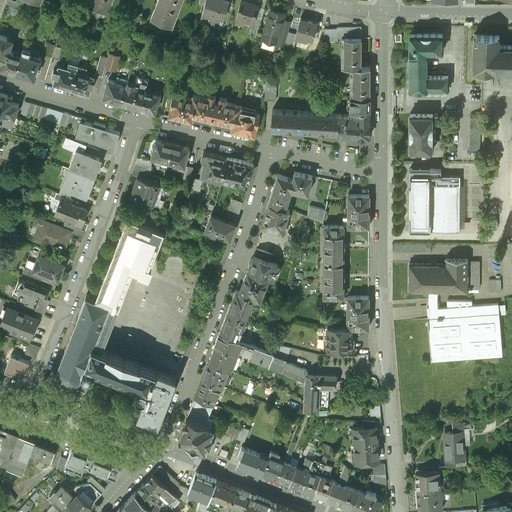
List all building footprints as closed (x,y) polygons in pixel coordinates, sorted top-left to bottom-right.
[(21,2),(14,0),(8,0),(7,4),(19,9),(21,2)] [(88,0),(87,3),(107,11),(111,0),(88,0)] [(181,0),(158,0),(155,9),(157,10),(154,19),(171,26),(181,0)] [(222,0),(205,0),(204,4),(200,19),(214,23),(216,15),(224,17),(228,2),(223,0),(222,0)] [(258,6),(240,1),(236,17),(251,21),(253,21),(255,16),(258,6)] [(283,13),(271,10),(263,37),(276,40),(282,19),(283,13)] [(255,16),(253,21),(251,21),(248,33),(256,35),(261,18),(255,16)] [(317,22),(300,18),(296,34),(295,35),(296,35),(307,38),(307,37),(313,39),(317,22)] [(290,21),(282,19),(276,40),(276,41),(285,43),(288,32),(290,21)] [(361,26),(337,27),(337,28),(324,28),(324,40),(337,40),(337,38),(342,38),(361,38),(361,26)] [(296,34),(288,32),(285,43),(293,46),(296,35),(295,35),(296,34)] [(442,34),(410,34),(410,49),(409,49),(409,57),(410,57),(410,89),(448,89),(448,76),(427,76),(427,51),(442,51),(442,34)] [(511,45),(499,45),(499,35),(474,34),(473,70),(482,70),(482,71),(488,72),(488,70),(511,71),(511,45)] [(7,38),(0,35),(0,60),(1,61),(0,63),(0,67),(16,72),(21,54),(11,51),(11,53),(9,52),(12,42),(6,40),(7,38)] [(361,67),(361,38),(342,38),(342,67),(351,67),(350,89),(353,89),(353,96),(370,96),(370,67),(361,67)] [(55,45),(45,42),(42,54),(52,57),(55,45)] [(63,48),(55,45),(52,57),(60,60),(63,48)] [(21,54),(16,72),(35,78),(37,72),(37,71),(38,71),(40,63),(41,57),(38,56),(40,50),(32,48),(31,51),(23,48),(21,54)] [(119,57),(108,54),(107,58),(105,65),(116,68),(119,57)] [(101,56),(96,73),(102,75),(105,65),(107,58),(101,56)] [(68,66),(59,63),(57,70),(54,69),(51,78),(54,79),(53,83),(72,89),(78,65),(69,62),(68,66)] [(87,68),(78,65),(72,89),(89,94),(92,86),(93,87),(95,81),(93,80),(95,75),(86,73),(87,68)] [(122,83),(108,79),(103,97),(122,103),(128,81),(128,80),(123,78),(122,83)] [(135,83),(128,81),(122,103),(140,108),(145,91),(146,89),(134,86),(135,83)] [(276,88),(265,87),(264,99),(276,100),(276,88)] [(151,93),(145,91),(140,108),(146,110),(156,112),(160,93),(151,91),(151,93)] [(7,95),(0,92),(0,110),(15,117),(19,104),(11,102),(12,99),(7,98),(7,95)] [(216,96),(209,95),(208,98),(193,94),(192,98),(173,94),(170,106),(168,115),(192,121),(193,116),(232,125),(237,104),(226,102),(227,99),(220,97),(219,103),(214,102),(216,96)] [(353,96),(350,96),(350,110),(354,110),(369,110),(370,96),(353,96)] [(63,112),(30,102),(27,113),(44,118),(60,123),(63,112)] [(259,114),(240,109),(241,105),(237,104),(232,125),(231,130),(255,135),(257,126),(259,114)] [(307,111),(273,109),(272,129),(305,130),(307,111)] [(0,130),(3,122),(12,125),(15,117),(0,110),(0,130)] [(354,114),(345,114),(339,113),(338,132),(338,135),(369,136),(369,110),(354,110),(354,114)] [(339,113),(307,111),(305,130),(338,132),(339,113)] [(70,114),(63,112),(60,123),(66,125),(70,114)] [(433,114),(410,114),(409,150),(433,150),(433,136),(435,136),(435,128),(433,128),(433,114)] [(480,117),(470,117),(469,149),(479,149),(480,117)] [(119,132),(104,127),(105,125),(94,121),(93,124),(84,121),(80,136),(89,138),(89,139),(100,142),(115,146),(119,132)] [(492,131),(483,131),(483,141),(492,141),(492,131)] [(87,144),(66,136),(64,141),(74,145),(72,148),(78,150),(79,149),(84,152),(87,144)] [(172,143),(156,139),(151,157),(156,158),(156,159),(161,161),(161,160),(168,161),(172,143)] [(189,147),(172,143),(168,161),(174,163),(174,164),(178,165),(177,169),(185,171),(187,165),(185,165),(186,161),(187,157),(189,147)] [(84,152),(79,149),(78,150),(74,161),(78,162),(75,169),(95,177),(102,159),(84,152)] [(203,159),(205,160),(201,175),(221,180),(227,157),(206,152),(205,152),(203,153),(202,154),(202,156),(202,158),(203,159)] [(148,159),(138,156),(134,168),(148,173),(149,174),(151,167),(146,166),(148,159)] [(245,161),(234,158),(234,159),(227,157),(221,180),(235,183),(235,181),(244,184),(247,175),(251,176),(251,174),(251,173),(252,169),(253,169),(254,165),(252,163),(245,161)] [(193,167),(187,165),(185,171),(184,178),(190,179),(191,177),(193,167)] [(75,169),(72,168),(67,181),(64,180),(61,187),(72,191),(87,197),(95,177),(75,169)] [(148,173),(134,168),(132,174),(137,176),(146,179),(148,173)] [(460,175),(431,175),(431,169),(409,169),(409,230),(460,231),(460,175)] [(293,179),(277,174),(268,202),(286,208),(291,190),(308,193),(312,175),(301,173),(294,171),(293,179)] [(18,177),(13,175),(5,193),(15,197),(23,178),(18,177)] [(146,179),(137,176),(130,197),(153,205),(156,197),(160,198),(164,185),(146,179)] [(203,180),(191,177),(190,179),(188,187),(190,188),(200,190),(203,180)] [(72,191),(61,187),(59,192),(70,197),(72,191)] [(59,192),(56,191),(54,198),(60,200),(61,200),(70,203),(72,198),(59,192)] [(369,194),(348,194),(348,226),(369,226),(369,194)] [(230,197),(226,212),(238,215),(242,200),(230,197)] [(70,203),(61,200),(60,200),(56,211),(77,220),(82,222),(82,221),(87,210),(70,203)] [(286,208),(268,202),(261,224),(283,231),(290,209),(286,208)] [(325,209),(310,205),(307,215),(323,220),(325,209)] [(223,212),(214,209),(213,211),(212,211),(211,214),(221,217),(223,212)] [(221,217),(211,214),(205,229),(212,232),(212,233),(222,236),(222,234),(230,237),(230,238),(236,223),(227,220),(224,219),(223,218),(221,217)] [(128,217),(115,251),(117,252),(99,298),(97,297),(96,298),(86,294),(58,366),(58,370),(59,375),(62,378),(66,381),(70,381),(75,380),(79,378),(81,374),(83,374),(83,376),(88,378),(92,376),(95,370),(137,386),(134,392),(136,397),(141,399),(143,398),(144,399),(138,415),(159,423),(176,377),(157,370),(100,348),(93,345),(128,256),(150,265),(163,231),(128,217)] [(62,227),(42,219),(34,238),(63,250),(66,242),(64,242),(68,230),(69,229),(62,227)] [(82,221),(82,222),(77,220),(75,225),(85,229),(88,223),(82,221)] [(75,225),(65,221),(62,227),(69,229),(68,230),(83,236),(85,229),(75,225)] [(344,225),(324,225),(323,296),(343,296),(344,225)] [(273,254),(256,248),(253,255),(270,261),(273,254)] [(64,263),(39,253),(33,269),(43,273),(58,279),(64,263)] [(270,261),(253,255),(252,258),(250,260),(249,262),(248,264),(249,267),(248,270),(269,278),(271,279),(277,264),(270,261)] [(446,264),(409,263),(409,290),(429,290),(429,299),(436,299),(437,290),(467,290),(467,288),(478,288),(478,261),(467,261),(468,259),(446,259),(446,264)] [(33,269),(25,265),(23,272),(39,278),(41,279),(43,273),(33,269)] [(269,278),(248,270),(239,291),(254,297),(254,298),(260,300),(269,278)] [(37,283),(26,279),(26,280),(19,278),(14,289),(21,292),(19,297),(27,299),(26,301),(35,304),(39,293),(46,295),(49,289),(49,288),(37,283)] [(41,279),(39,278),(37,283),(49,288),(49,289),(53,291),(55,284),(41,279)] [(501,290),(500,278),(489,278),(489,290),(501,290)] [(254,297),(239,291),(236,290),(228,311),(246,318),(254,298),(254,297)] [(50,300),(40,296),(35,311),(44,314),(50,300)] [(369,296),(347,296),(347,327),(351,327),(368,327),(369,296)] [(447,307),(437,308),(436,299),(429,299),(430,318),(428,319),(431,359),(502,354),(498,303),(472,305),(447,307)] [(37,318),(7,307),(0,325),(30,337),(32,331),(33,331),(35,330),(37,327),(36,324),(35,324),(37,318)] [(246,318),(228,311),(220,332),(238,339),(246,318)] [(347,327),(323,327),(323,348),(351,348),(351,327),(347,327)] [(220,332),(215,344),(233,351),(234,349),(235,346),(251,352),(254,356),(254,355),(270,361),(273,353),(238,339),(220,332)] [(39,347),(29,343),(25,356),(35,359),(39,347)] [(290,347),(276,343),(273,353),(270,361),(268,365),(305,379),(305,375),(301,374),(304,368),(285,361),(290,347)] [(233,351),(215,344),(208,361),(229,369),(236,353),(236,352),(233,351)] [(29,361),(11,355),(5,370),(12,373),(12,372),(23,376),(29,361)] [(270,361),(254,355),(254,356),(253,359),(268,365),(270,361)] [(229,369),(208,361),(202,378),(220,385),(222,386),(224,381),(228,382),(231,374),(227,373),(229,369)] [(319,375),(305,375),(305,379),(303,410),(327,408),(329,385),(335,386),(335,377),(319,376),(319,375)] [(220,385),(202,378),(195,396),(213,403),(220,385)] [(213,403),(195,396),(187,416),(214,427),(222,407),(213,403)] [(380,405),(369,406),(370,417),(381,416),(380,405)] [(222,407),(214,427),(215,427),(214,429),(226,434),(229,426),(224,424),(230,410),(222,407)] [(214,427),(187,416),(179,436),(180,440),(209,452),(212,442),(211,442),(214,436),(211,435),(214,429),(215,427),(214,427)] [(469,421),(452,422),(453,432),(463,431),(462,428),(469,428),(469,421)] [(363,426),(353,427),(354,438),(353,438),(351,440),(352,449),(353,451),(355,451),(356,462),(367,461),(367,459),(379,458),(378,446),(379,445),(378,439),(377,439),(376,427),(375,427),(364,428),(364,426),(363,426)] [(249,430),(242,427),(237,439),(244,442),(249,430)] [(55,450),(0,428),(0,455),(4,457),(1,464),(22,472),(30,453),(51,461),(55,450)] [(453,432),(444,433),(445,441),(443,441),(445,461),(465,459),(463,431),(453,432)] [(89,453),(72,446),(68,458),(65,464),(82,471),(85,464),(107,473),(111,461),(93,454),(92,456),(88,454),(89,453)] [(268,458),(242,447),(238,457),(240,458),(238,463),(246,466),(263,473),(268,458)] [(279,453),(271,450),(268,458),(263,473),(276,478),(284,460),(277,458),(279,453)] [(308,457),(306,456),(303,462),(305,466),(309,467),(314,455),(310,453),(308,457)] [(61,455),(56,467),(63,469),(65,464),(68,458),(61,455)] [(318,461),(315,469),(315,470),(316,470),(315,472),(308,470),(301,488),(313,493),(325,464),(327,457),(325,456),(324,455),(321,462),(318,461)] [(287,461),(284,460),(276,478),(289,483),(296,465),(287,461)] [(121,465),(111,461),(107,473),(116,477),(121,465)] [(332,467),(325,464),(313,493),(325,498),(332,480),(333,479),(326,477),(327,475),(328,475),(329,474),(332,467)] [(179,483),(160,465),(152,473),(180,498),(184,502),(188,492),(189,489),(178,485),(179,483)] [(302,467),(296,465),(289,483),(301,488),(308,470),(309,467),(305,466),(302,467)] [(349,473),(342,470),(339,479),(340,481),(339,483),(332,480),(325,498),(338,502),(344,485),(349,474),(349,473)] [(439,471),(415,473),(417,492),(441,490),(439,471)] [(189,489),(197,493),(204,476),(195,472),(189,489)] [(180,498),(152,473),(143,483),(157,495),(162,489),(164,491),(162,492),(174,503),(180,498)] [(386,477),(374,475),(373,481),(386,484),(386,477)] [(216,480),(204,476),(197,493),(205,496),(204,499),(201,498),(200,498),(196,509),(204,511),(205,508),(216,480)] [(227,485),(216,480),(205,508),(216,511),(227,485)] [(92,503),(79,491),(73,497),(71,495),(73,494),(61,483),(61,484),(59,482),(53,486),(81,511),(83,511),(92,503)] [(90,482),(76,485),(74,487),(79,491),(92,503),(101,492),(90,482)] [(143,483),(135,492),(148,504),(152,500),(157,495),(143,483)] [(216,511),(215,511),(228,511),(237,489),(227,485),(216,511)] [(344,485),(338,502),(353,508),(360,491),(344,485)] [(81,511),(53,486),(50,490),(52,492),(50,494),(62,505),(64,503),(66,505),(60,510),(62,511),(81,511)] [(237,489),(228,511),(235,511),(237,510),(241,511),(249,493),(237,489)] [(16,498),(9,490),(1,497),(7,505),(16,498)] [(366,493),(360,491),(353,508),(362,511),(375,511),(380,499),(375,497),(376,494),(367,490),(366,493)] [(441,490),(417,492),(418,510),(442,508),(441,490)] [(148,504),(135,492),(125,503),(135,511),(147,511),(152,507),(148,504)] [(273,511),(277,504),(249,493),(241,511),(273,511)] [(28,498),(21,506),(25,511),(33,503),(28,498)] [(160,506),(155,501),(153,502),(152,500),(148,504),(152,507),(156,511),(160,506)] [(135,511),(125,503),(116,511),(135,511)]
